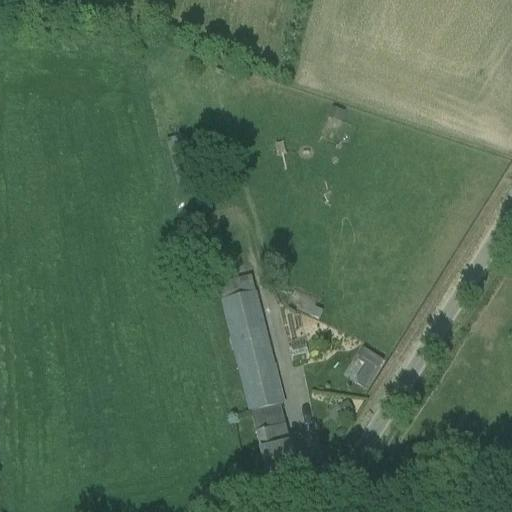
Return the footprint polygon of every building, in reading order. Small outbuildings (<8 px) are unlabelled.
[(344,114),(331,110),(327,120),(340,125),(344,114)] [(282,407),(250,280),(219,288),(248,416),(251,415),(256,434),(255,434),(267,481),(296,474),(280,407),(282,407)] [(314,309),(310,318),(318,321),(322,313),(314,309)] [(368,389),(385,362),(361,348),(345,375),(368,389)] [(348,402),(337,407),(343,418),(354,412),(348,402)]
